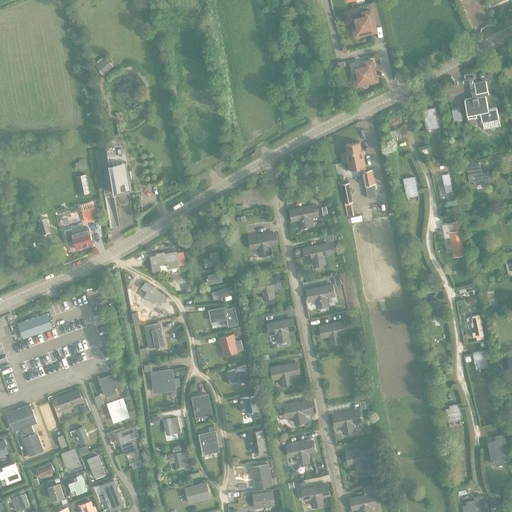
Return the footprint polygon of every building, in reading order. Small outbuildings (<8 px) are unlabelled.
[(357,27),(353,28),(355,37),(363,34),(362,30),(370,28),(368,17),(372,16),(371,11),(362,13),(363,17),(355,19),(357,27)] [(106,57),(96,66),(103,73),(112,65),(106,57)] [(356,86),(365,84),(364,80),(371,78),(369,66),(373,65),(372,60),(363,62),(364,67),(356,69),(358,77),(354,78),(356,86)] [(476,93),(471,94),(472,98),(464,99),(468,118),(476,117),(475,112),(479,111),(482,121),(484,129),(500,126),(498,118),(496,107),(487,109),(485,95),(488,95),(485,81),(474,83),(476,93)] [(390,131),(392,141),(400,139),(397,129),(390,131)] [(359,141),(345,144),(347,152),(341,154),(343,163),(348,162),(349,170),(361,167),(364,185),(365,185),(367,198),(376,197),(374,183),(372,169),(366,170),(362,150),(361,150),(359,141)] [(131,190),(129,179),(131,179),(129,171),(127,171),(126,162),(125,162),(126,169),(110,172),(106,148),(96,149),(103,189),(104,189),(112,187),(113,193),(114,193),(131,190)] [(466,164),(469,182),(473,181),(474,185),(494,181),(492,171),(482,173),(480,164),(479,162),(466,164)] [(403,179),(406,197),(417,195),(414,177),(403,179)] [(348,183),(341,184),(345,203),(352,202),(348,183)] [(289,209),(291,220),(298,219),(299,227),(310,224),(308,217),(316,215),(314,204),(289,209)] [(82,209),(85,221),(97,218),(94,206),(82,209)] [(45,218),(38,220),(42,234),(49,232),(45,218)] [(460,221),(442,224),(445,238),(449,237),(453,257),(467,254),(460,221)] [(65,230),(68,240),(73,239),(76,249),(92,244),(87,228),(71,233),(70,229),(65,230)] [(249,237),(251,248),(257,247),(259,255),(270,252),(268,245),(276,243),(274,232),(249,237)] [(303,248),(306,258),(312,257),(313,265),(324,263),(322,255),(330,253),(328,242),(303,248)] [(150,256),(153,271),(159,269),(158,264),(165,263),(165,265),(167,265),(168,268),(178,266),(176,252),(164,254),(164,252),(155,253),(156,255),(150,256)] [(203,259),(205,267),(219,264),(217,252),(210,253),(210,258),(203,259)] [(221,278),(224,277),(223,272),(207,276),(208,284),(222,281),(221,278)] [(271,289),(279,287),(277,276),(252,281),(255,292),(261,291),(262,299),(273,297),(271,289)] [(145,282),(141,287),(147,291),(143,296),(153,303),(157,298),(162,302),(166,297),(145,282)] [(325,296),(333,295),(331,284),(306,289),(308,300),(314,299),(316,306),(327,304),(325,296)] [(215,291),(218,298),(230,295),(229,291),(233,290),(232,286),(215,291)] [(487,293),(486,293),(488,300),(490,307),(497,306),(493,290),(487,291),(487,293)] [(475,296),(468,298),(469,305),(477,303),(475,296)] [(430,306),(426,306),(428,318),(437,317),(438,324),(446,322),(443,310),(442,305),(439,306),(438,302),(430,303),(430,306)] [(225,306),(208,310),(211,321),(227,318),(228,326),(238,324),(234,307),(225,309),(225,306)] [(48,312),(24,321),(29,336),(53,327),(48,312)] [(479,315),(471,316),(476,341),(484,339),(479,315)] [(267,323),(269,334),(276,333),(277,341),(288,338),(286,331),(294,329),(291,318),(267,323)] [(319,326),(322,337),(328,335),(330,343),(340,341),(339,333),(347,332),(344,321),(319,326)] [(159,323),(145,326),(149,348),(163,345),(159,323)] [(233,334),(221,337),(225,353),(244,348),(242,339),(234,340),(233,334)] [(473,357),(476,369),(489,367),(486,354),(486,352),(473,354),(473,357)] [(291,383),(289,375),(297,373),(295,362),(270,367),(272,379),(279,377),(281,385),(291,383)] [(236,367),(225,371),(230,385),(248,379),(246,373),(243,365),(236,367)] [(173,368),(151,371),(153,391),(176,388),(175,386),(180,385),(179,377),(174,378),(173,368)] [(109,376),(99,379),(105,396),(115,393),(114,388),(123,385),(123,384),(119,373),(109,376)] [(58,397),(56,398),(61,409),(62,409),(82,401),(78,390),(58,397)] [(192,397),(193,405),(195,404),(197,414),(211,411),(207,394),(192,397)] [(100,395),(94,397),(97,405),(102,403),(100,395)] [(256,396),(240,398),(242,412),(250,411),(251,418),(259,416),(258,410),(256,396)] [(108,403),(109,409),(114,421),(124,418),(128,416),(122,398),(108,403)] [(284,406),(286,416),(292,415),(294,422),(305,420),(303,413),(311,411),(309,401),(284,406)] [(81,408),(79,409),(80,413),(89,409),(87,403),(80,406),(81,408)] [(30,424),(36,422),(29,404),(6,413),(13,430),(22,427),(25,434),(22,436),(29,455),(42,450),(36,433),(34,434),(30,424)] [(449,408),(445,409),(448,421),(458,419),(463,418),(462,413),(461,408),(458,409),(457,404),(449,406),(449,408)] [(351,422),(359,420),(357,410),(332,415),(334,425),(341,424),(342,432),(353,430),(351,422)] [(163,420),(166,432),(172,431),(173,433),(180,432),(177,417),(163,420)] [(132,426),(117,431),(119,436),(121,444),(123,448),(125,454),(135,451),(133,445),(131,441),(135,439),(132,426)] [(75,429),(81,443),(88,440),(83,427),(75,429)] [(248,432),(251,452),(265,449),(262,430),(248,432)] [(115,431),(109,433),(112,440),(117,438),(115,431)] [(63,434),(57,436),(61,447),(67,445),(63,434)] [(204,446),(202,447),(203,454),(219,451),(216,434),(202,437),(204,446)] [(496,440),(488,442),(493,464),(509,460),(503,434),(495,435),(496,440)] [(307,460),(305,452),(313,451),(311,440),(286,445),(288,456),(295,454),(296,462),(307,460)] [(74,468),(75,470),(82,468),(74,447),(61,452),(67,470),(74,468)] [(346,452),(348,463),(355,462),(356,470),(367,467),(365,460),(373,458),(370,447),(346,452)] [(170,454),(170,457),(173,456),(175,467),(189,464),(187,452),(180,453),(180,452),(170,454)] [(97,455),(87,459),(88,462),(93,474),(94,476),(95,477),(95,478),(96,478),(99,476),(105,474),(104,473),(105,473),(103,470),(98,458),(97,455)] [(3,469),(0,470),(0,477),(1,479),(5,478),(7,484),(21,479),(15,462),(3,467),(3,469)] [(37,469),(40,476),(54,470),(50,463),(37,469)] [(252,477),(255,489),(271,486),(267,464),(250,467),(252,477)] [(77,476),(78,480),(73,483),(69,484),(71,490),(75,489),(77,494),(86,490),(85,487),(83,483),(81,475),(77,476)] [(113,480),(100,485),(111,511),(124,507),(113,480)] [(209,497),(205,482),(184,488),(189,503),(209,497)] [(301,489),(304,500),(310,499),(312,506),(322,504),(321,497),(328,495),(326,484),(301,489)] [(49,487),(53,500),(63,497),(59,485),(49,487)] [(27,490),(6,498),(11,509),(31,501),(27,490)] [(252,496),(254,509),(272,506),(270,493),(252,496)] [(350,498),(352,509),(358,508),(359,511),(370,511),(369,505),(377,504),(374,493),(350,498)] [(466,506),(462,507),(463,511),(474,511),(478,511),(478,508),(485,507),(482,495),(473,497),(474,501),(466,503),(466,506)] [(81,505),(83,511),(94,511),(90,502),(81,505)]
